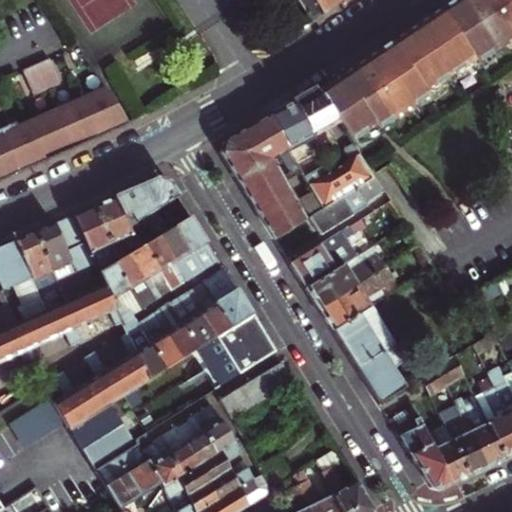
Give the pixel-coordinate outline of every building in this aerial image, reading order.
[(299,0),(313,20),(322,14),(313,0),(299,0)] [(329,9),(337,4),(334,0),(313,0),(322,14),(329,9)] [(511,46),(511,19),(499,0),(460,0),(447,9),(484,65),(511,46)] [(511,0),(499,0),(511,19),(511,0)] [(484,65),(447,9),(377,55),(353,71),(391,126),(430,100),(427,96),(476,64),(479,69),(484,65)] [(35,65),(47,90),(60,84),(49,58),(35,65)] [(22,71),(33,96),(47,90),(35,65),(22,71)] [(391,126),(353,71),(320,93),(339,122),(354,144),(378,129),(381,133),(391,126)] [(128,122),(102,84),(80,94),(98,135),(109,130),(128,122)] [(316,96),(297,106),(315,136),(339,122),(320,93),(316,96)] [(80,94),(53,106),(72,146),(98,135),(80,94)] [(72,146),(53,106),(27,117),(45,158),(72,146)] [(315,136),(297,106),(283,114),(274,119),(295,155),(318,142),(315,136)] [(45,158),(27,117),(0,129),(18,169),(33,163),(45,158)] [(295,155),(274,119),(265,124),(250,132),(282,183),(296,174),(299,180),(306,176),(296,158),(295,155)] [(0,129),(0,177),(3,176),(18,169),(0,129)] [(282,183),(250,132),(246,135),(230,144),(227,150),(225,156),(271,229),(280,242),(314,221),(325,214),(312,188),(298,197),(291,185),(299,180),(296,174),(282,183)] [(379,181),(356,147),(347,152),(353,162),(330,177),(325,169),(308,180),(312,188),(325,214),(379,181)] [(131,195),(119,200),(133,230),(181,201),(183,200),(173,184),(168,183),(162,181),(131,195)] [(384,188),(379,181),(325,214),(314,221),(320,231),(325,239),(371,210),(365,200),(384,188)] [(390,197),(381,203),(384,209),(394,203),(390,197)] [(109,204),(100,209),(123,264),(134,258),(144,252),(133,230),(119,200),(109,204)] [(188,211),(181,201),(133,230),(144,252),(148,249),(164,240),(179,230),(194,221),(188,211)] [(410,228),(394,203),(384,209),(383,211),(389,221),(394,219),(402,233),(410,228)] [(87,214),(77,219),(90,245),(104,276),(118,267),(123,264),(100,209),(87,214)] [(77,219),(59,227),(71,254),(90,245),(77,219)] [(196,220),(194,221),(179,230),(206,274),(223,264),(210,243),(196,220)] [(50,231),(39,236),(56,274),(61,285),(81,276),(71,254),(59,227),(50,231)] [(353,229),(294,266),(302,279),(310,291),(344,269),(334,253),(358,237),(353,229)] [(196,281),(206,274),(179,230),(164,240),(190,284),(196,281)] [(27,241),(19,245),(36,283),(56,274),(39,236),(27,241)] [(181,290),(190,284),(164,240),(148,249),(175,293),(181,290)] [(5,251),(0,253),(0,281),(3,288),(5,294),(21,287),(32,311),(27,313),(32,324),(41,320),(51,315),(46,303),(36,283),(19,245),(5,251)] [(166,299),(175,293),(148,249),(144,252),(134,258),(161,302),(166,299)] [(377,249),(344,269),(310,291),(317,302),(323,312),(390,270),(377,249)] [(152,308),(161,302),(134,258),(123,264),(118,267),(146,312),(152,308)] [(141,314),(146,312),(118,267),(104,276),(110,288),(127,325),(129,329),(140,322),(137,317),(141,314)] [(390,270),(323,312),(330,323),(336,333),(373,310),(367,301),(397,282),(390,270)] [(238,289),(228,273),(207,286),(234,331),(256,318),(238,289)] [(511,277),(502,283),(507,295),(511,291),(511,277)] [(219,341),(234,331),(207,286),(201,290),(190,296),(219,341)] [(70,287),(63,290),(71,306),(77,303),(70,287)] [(110,288),(88,299),(98,321),(109,316),(115,314),(122,328),(127,325),(110,288)] [(60,297),(46,303),(51,315),(65,309),(71,306),(63,290),(58,292),(60,297)] [(202,352),(219,341),(190,296),(183,301),(174,306),(202,352)] [(71,306),(65,309),(81,346),(88,343),(81,329),(90,325),(98,321),(88,299),(77,303),(71,306)] [(199,354),(202,352),(174,306),(167,311),(158,316),(187,362),(199,354)] [(373,310),(336,333),(355,363),(383,407),(410,390),(398,371),(410,363),(376,308),(373,310)] [(12,309),(0,314),(0,338),(18,330),(21,329),(12,309)] [(51,315),(41,320),(52,343),(61,338),(70,334),(76,349),(81,346),(65,309),(51,315)] [(170,372),(187,362),(158,316),(151,320),(142,326),(170,372)] [(219,341),(202,352),(199,354),(222,391),(280,355),(273,344),(262,326),(256,318),(234,331),(219,341)] [(21,329),(18,330),(36,367),(41,365),(35,350),(42,347),(52,343),(41,320),(32,324),(21,329)] [(153,383),(170,372),(142,326),(141,324),(140,322),(129,329),(131,334),(153,383)] [(18,330),(0,338),(0,351),(6,364),(14,360),(24,355),(31,369),(36,367),(18,330)] [(138,392),(153,383),(131,334),(125,337),(134,358),(131,361),(122,366),(138,392)] [(498,334),(478,347),(483,357),(503,345),(498,334)] [(122,402),(138,392),(122,366),(117,369),(112,372),(100,354),(95,358),(122,402)] [(115,406),(122,402),(95,358),(90,361),(102,379),(96,383),(91,386),(106,412),(115,406)] [(459,359),(424,381),(435,399),(468,379),(459,359)] [(287,365),(224,403),(235,421),(297,383),(294,377),(287,365)] [(91,422),(106,412),(91,386),(85,390),(81,393),(69,374),(63,378),(91,422)] [(511,388),(506,376),(495,381),(511,415),(510,416),(511,420),(511,388)] [(75,431),(91,422),(63,378),(58,381),(69,400),(65,403),(59,406),(75,431)] [(490,425),(508,462),(511,460),(511,420),(510,416),(511,415),(495,381),(483,387),(500,421),(490,425)] [(462,411),(491,471),(498,467),(508,462),(490,425),(484,412),(473,417),(465,402),(459,405),(462,411)] [(91,422),(75,431),(101,473),(122,460),(141,447),(115,406),(106,412),(91,422)] [(240,447),(216,408),(207,414),(197,420),(221,458),(240,447)] [(426,429),(416,409),(393,423),(412,454),(435,490),(439,491),(444,493),(455,488),(426,429)] [(449,429),(473,479),(482,475),(491,471),(462,411),(457,414),(461,423),(449,429)] [(221,458),(197,420),(188,425),(180,430),(205,469),(221,458)] [(432,426),(426,429),(455,488),(463,484),(473,479),(449,429),(436,435),(432,426)] [(205,469),(180,430),(171,436),(162,442),(186,481),(205,469)] [(186,481),(162,442),(157,445),(159,447),(155,449),(146,455),(165,485),(169,491),(186,481)] [(157,490),(165,485),(146,455),(141,447),(122,460),(145,497),(157,490)] [(205,469),(213,486),(233,476),(229,468),(246,459),(243,454),(240,447),(221,458),(205,469)] [(341,452),(320,465),(334,493),(344,511),(378,511),(361,484),(348,492),(336,470),(348,463),(341,452)] [(137,502),(145,497),(122,460),(101,473),(124,510),(137,502)] [(186,481),(169,491),(171,495),(173,501),(189,491),(194,499),(213,486),(205,469),(186,481)] [(233,476),(213,486),(222,504),(258,484),(255,478),(253,474),(236,483),(233,476)] [(344,511),(334,493),(319,501),(309,481),(300,485),(313,511),(344,511)] [(222,504),(226,511),(245,511),(250,509),(265,500),(261,492),(258,484),(222,504)] [(313,511),(300,485),(290,490),(300,510),(295,511),(313,511)] [(208,511),(222,504),(213,486),(194,499),(198,505),(186,511),(208,511)] [(47,499),(37,506),(41,511),(52,511),(54,511),(47,499)]
